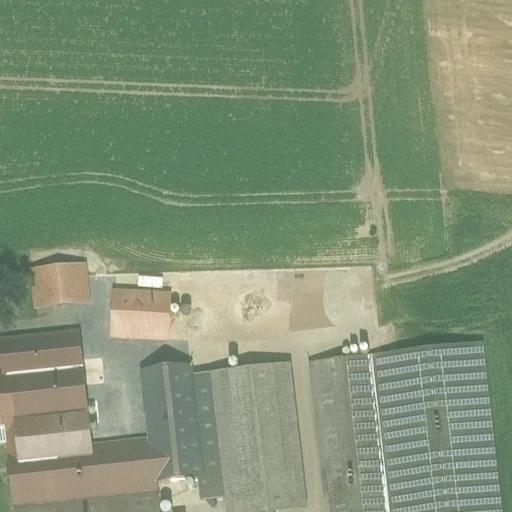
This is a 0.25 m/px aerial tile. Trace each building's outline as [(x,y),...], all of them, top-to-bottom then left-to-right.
[(33,274),(36,313),(88,309),(86,271),(33,274)] [(110,299),(112,343),(173,340),(171,296),(110,299)] [(86,344),(7,349),(9,375),(88,369),(86,344)] [(306,370),(322,511),(511,511),(511,501),(494,348),(306,370)] [(14,460),(18,511),(191,511),(189,482),(223,479),(226,511),(309,511),(298,370),(215,377),(215,376),(145,382),(151,448),(14,460)] [(0,428),(94,424),(92,377),(0,381),(0,428)]
